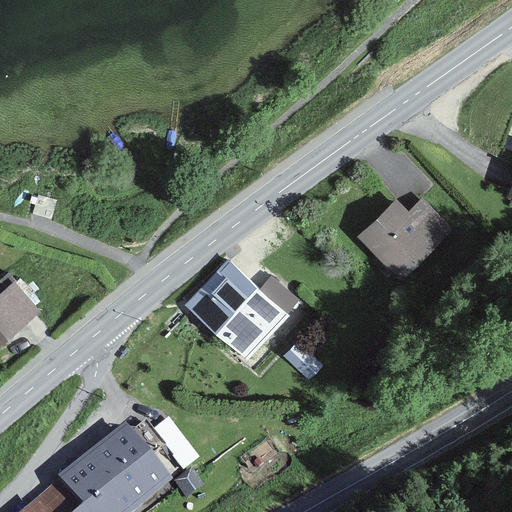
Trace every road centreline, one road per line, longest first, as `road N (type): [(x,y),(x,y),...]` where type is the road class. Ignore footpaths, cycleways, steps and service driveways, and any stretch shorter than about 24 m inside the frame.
road 1 (secondary): [(124,310),(511,27)]
road 2 (secondary): [(305,511),(511,389)]
road 3 (residential): [(0,506),(22,484),(124,310)]
road 4 (secondary): [(0,414),(124,310)]
